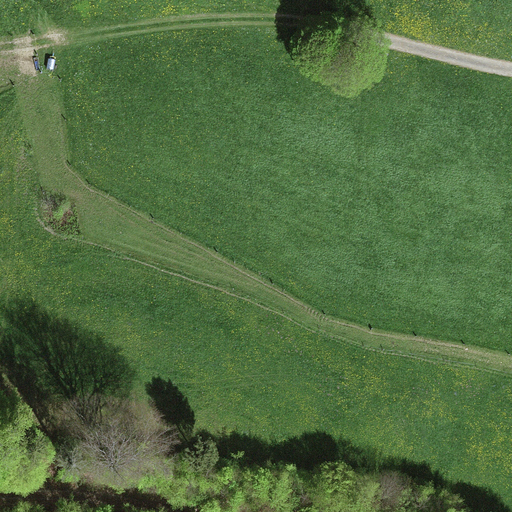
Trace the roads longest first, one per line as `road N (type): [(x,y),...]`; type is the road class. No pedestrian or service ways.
road 1 (track): [(327,23),(443,60),(511,72)]
road 2 (track): [(162,511),(65,493),(0,491)]
